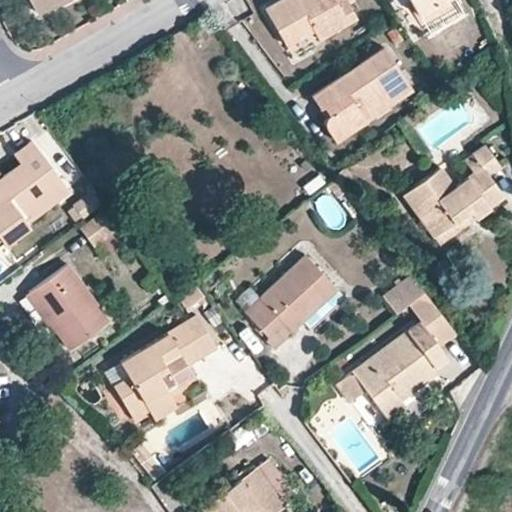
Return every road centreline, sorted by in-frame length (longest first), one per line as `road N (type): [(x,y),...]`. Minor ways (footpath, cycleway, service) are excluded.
road 1 (residential): [(15,95),(184,0)]
road 2 (tertiary): [(511,343),(432,511)]
road 3 (unknown): [(354,511),(269,400)]
